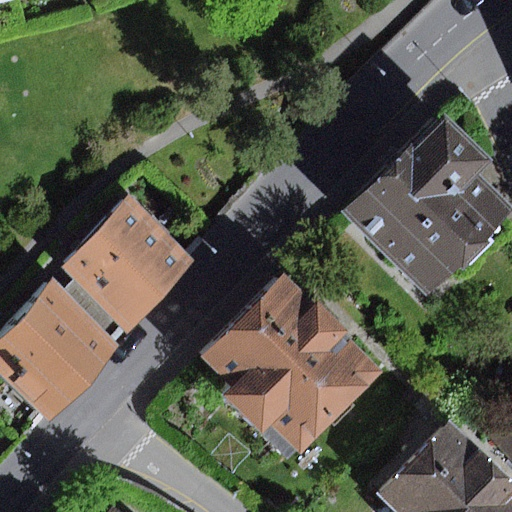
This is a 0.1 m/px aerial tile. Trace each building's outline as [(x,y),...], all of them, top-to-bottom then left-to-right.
[(432,303),(511,227),(511,211),(483,181),(496,169),(448,119),(347,214),(432,303)] [(129,323),(189,256),(122,195),(61,262),(129,323)] [(304,456),(385,378),(349,340),(353,336),(323,304),(319,308),(293,280),(211,358),(239,387),(229,397),(266,436),(276,427),(304,456)] [(111,343),(43,282),(0,328),(0,372),(47,414),(111,343)] [(511,418),(493,436),(511,455),(511,418)] [(511,511),(511,481),(462,428),(392,495),(407,511),(511,511)]
